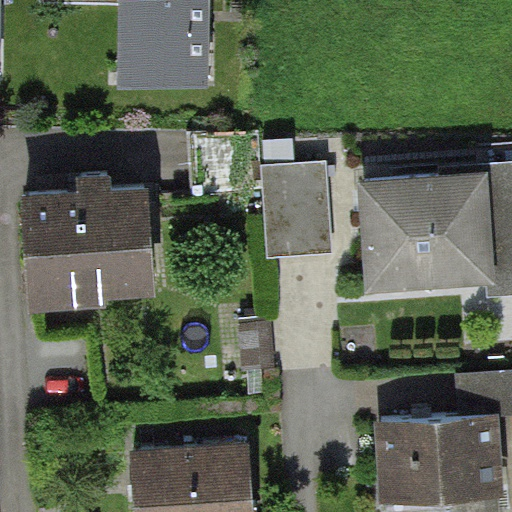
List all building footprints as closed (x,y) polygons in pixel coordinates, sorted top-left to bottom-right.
[(211,0),(42,0),(43,5),(123,6),(122,78),(210,80),(211,0)] [(333,241),(327,161),(261,166),(259,135),(189,140),(194,199),(261,194),(265,247),(333,241)] [(493,268),(485,178),(356,190),(364,280),(493,268)] [(172,278),(168,188),(21,196),(26,286),(172,278)] [(373,420),(380,511),(511,502),(505,410),(373,420)] [(253,511),(250,448),(117,454),(119,511),(253,511)]
